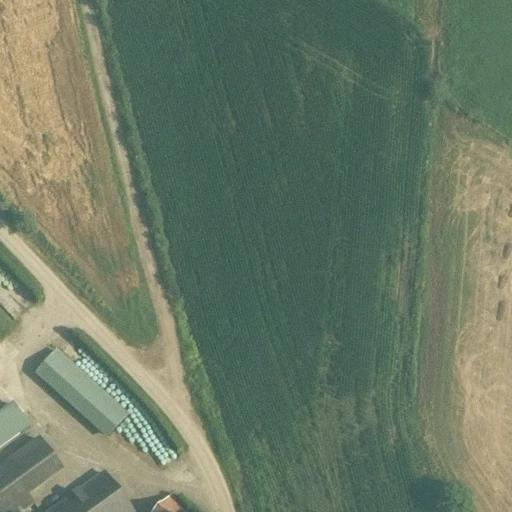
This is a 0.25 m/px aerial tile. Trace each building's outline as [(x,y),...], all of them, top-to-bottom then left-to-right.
[(128,417),(57,353),(36,375),(109,438),(128,417)] [(0,450),(29,429),(13,405),(0,414),(0,450)] [(0,467),(0,511),(28,511),(35,507),(29,499),(65,473),(38,440),(0,467)] [(54,511),(130,511),(105,476),(54,511)] [(186,511),(171,497),(157,511),(186,511)]
